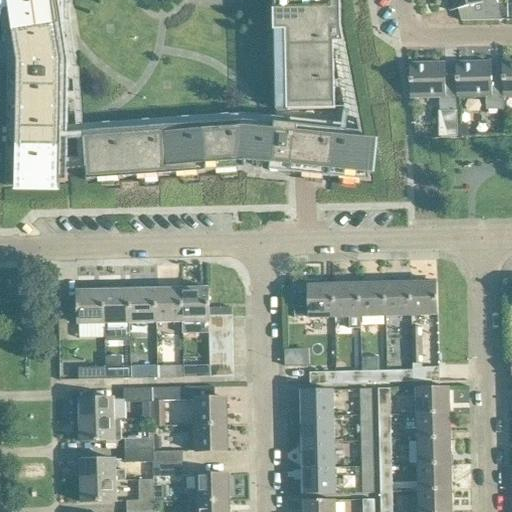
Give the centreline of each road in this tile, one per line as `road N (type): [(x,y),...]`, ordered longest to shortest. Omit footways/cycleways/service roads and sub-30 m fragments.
road 1 (residential): [(491,511),(485,239)]
road 2 (residential): [(269,511),(260,246)]
road 3 (unclassified): [(0,252),(260,246)]
road 4 (unclassified): [(260,246),(485,239)]
road 5 (residential): [(511,34),(431,36),(413,30),(398,0)]
